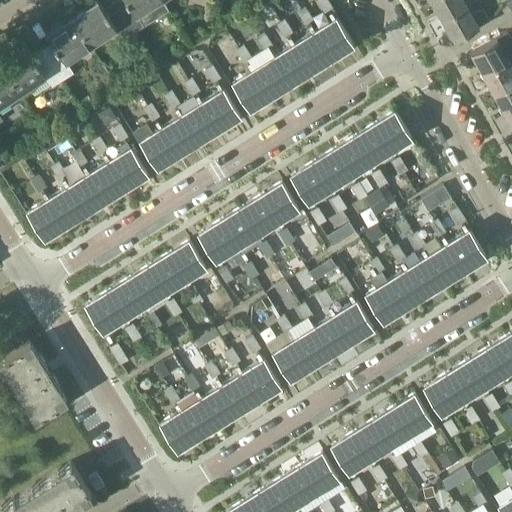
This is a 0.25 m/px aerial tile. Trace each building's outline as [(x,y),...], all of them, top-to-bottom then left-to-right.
[(98,0),(96,0),(73,15),(92,44),(115,28),(123,39),(135,32),(114,1),(104,8),(98,0)] [(115,0),(114,1),(135,32),(143,26),(136,16),(149,7),(156,18),(168,10),(162,0),(115,0)] [(318,0),(325,11),(332,6),(327,0),(318,0)] [(431,0),(441,17),(468,2),(471,0),(431,0)] [(468,2),(441,17),(453,39),(489,19),(483,7),(473,12),(468,2)] [(298,11),(305,23),(312,19),(305,7),(298,11)] [(244,8),(235,14),(241,23),(250,17),(244,8)] [(315,30),(331,56),(353,42),(337,16),(335,17),(331,12),(329,13),(333,19),(315,30)] [(52,41),(43,47),(63,78),(73,71),(66,61),(92,44),(73,15),(46,33),(52,41)] [(277,24),(285,36),(292,31),(284,20),(281,22),(277,16),(276,17),(279,23),(277,24)] [(313,31),(295,43),(311,69),(331,56),(315,30),(311,24),(309,26),(313,31)] [(511,41),(506,31),(470,51),(481,71),(511,54),(511,41)] [(265,48),(271,44),(264,33),(257,37),(265,48)] [(311,69),(295,43),(275,56),(291,81),(311,69)] [(237,50),(245,61),(251,57),(244,45),(237,50)] [(63,78),(43,47),(32,54),(27,47),(2,63),(21,91),(45,75),(52,85),(63,78)] [(270,94),(291,81),(271,50),(268,51),(272,57),(254,68),(270,94)] [(511,54),(481,71),(493,92),(511,81),(511,63),(509,58),(511,55),(511,54)] [(270,94),(254,68),(250,62),(248,64),(252,70),(232,82),(249,108),(270,94)] [(0,104),(21,91),(2,63),(0,64),(0,120),(2,118),(0,114),(0,104)] [(205,70),(213,81),(219,77),(212,65),(205,70)] [(185,82),(193,94),(199,90),(192,78),(185,82)] [(511,81),(493,92),(505,113),(511,109),(511,81)] [(202,101),(219,127),(240,113),(224,87),(222,88),(218,83),(216,84),(220,90),(202,101)] [(142,97),(139,93),(136,88),(123,96),(129,105),(142,97)] [(165,95),(173,106),(179,102),(172,91),(165,95)] [(200,102),(182,114),(198,139),(219,127),(202,101),(199,95),(196,96),(200,102)] [(145,108),(152,119),(159,115),(152,103),(145,108)] [(198,139),(182,114),(179,108),(176,109),(180,115),(162,126),(178,152),(198,139)] [(392,147),(411,135),(395,109),(374,122),(390,148),(394,154),(396,153),(392,147)] [(66,125),(64,126),(69,135),(71,134),(79,129),(74,120),(66,125)] [(178,152),(162,126),(158,120),(156,122),(160,128),(140,140),(156,166),(178,152)] [(390,148),(374,122),(353,135),(369,162),(373,167),(375,166),(372,160),(390,148)] [(114,127),(121,139),(128,134),(121,123),(114,127)] [(54,145),(68,137),(61,125),(47,133),(54,145)] [(333,148),(349,174),(353,180),(355,179),(351,173),(369,162),(353,135),(333,148)] [(93,140),(100,152),(107,148),(100,136),(93,140)] [(121,152),(110,159),(126,185),(148,171),(135,151),(137,150),(134,144),(130,146),(127,140),(117,146),(121,152)] [(312,161),(328,188),(332,193),(334,192),(331,186),(349,174),(333,148),(312,161)] [(73,153),(80,165),(87,160),(79,149),(73,153)] [(126,185),(110,159),(106,153),(104,155),(108,160),(89,172),(106,197),(126,185)] [(393,160),(400,171),(407,167),(399,155),(393,160)] [(52,166),(60,177),(66,173),(59,161),(52,166)] [(312,198),(328,188),(312,161),(291,174),(308,201),(309,200),(313,206),(315,204),(312,198)] [(69,184),(85,210),(106,197),(89,172),(86,166),(83,167),(87,173),(69,184)] [(372,173),(380,184),(386,180),(379,169),(372,173)] [(32,178),(39,190),(46,186),(39,174),(32,178)] [(85,210),(69,184),(66,179),(63,180),(67,186),(49,197),(65,223),(85,210)] [(280,218),(299,207),(282,180),(262,193),(278,219),(282,225),(284,223),(280,218)] [(352,186),(359,197),(366,193),(359,182),(352,186)] [(450,195),(443,184),(421,198),(428,210),(450,195)] [(377,190),(366,197),(376,212),(387,205),(377,190)] [(65,223),(49,197),(45,191),(43,193),(46,199),(27,211),(43,237),(65,223)] [(278,219),(262,193),(241,206),(257,232),(261,238),(263,236),(260,231),(277,220),(278,219)] [(331,199),(339,211),(345,206),(338,195),(331,199)] [(220,219),(236,245),(241,253),(245,259),(247,257),(244,252),(262,240),(261,238),(257,232),(241,206),(220,219)] [(451,210),(458,222),(465,218),(457,206),(451,210)] [(312,211),(319,223),(326,219),(318,207),(312,211)] [(236,245),(220,219),(198,233),(214,259),(216,258),(219,263),(222,262),(218,256),(236,245)] [(431,223),(438,234),(445,230),(437,219),(431,223)] [(384,234),(376,222),(364,230),(372,242),(384,234)] [(470,228),(468,229),(464,223),(462,225),(465,230),(448,242),(464,267),(486,254),(470,228)] [(281,231),(288,242),(295,238),(288,226),(281,231)] [(411,235),(418,247),(425,243),(417,231),(411,235)] [(464,267),(448,242),(444,236),(442,237),(445,243),(427,254),(444,280),(464,267)] [(190,238),(168,252),(184,278),(187,283),(190,282),(186,276),(205,264),(190,238)] [(260,243),(268,255),(274,251),(267,239),(260,243)] [(390,248),(398,260),(402,257),(404,256),(397,244),(390,248)] [(444,280),(427,254),(424,248),(421,250),(425,256),(407,267),(423,293),(444,280)] [(184,278),(168,252),(147,265),(164,290),(167,296),(169,295),(166,289),(184,278)] [(243,260),(250,272),(257,268),(250,256),(243,260)] [(370,261),(374,267),(377,273),(381,270),(384,268),(377,257),(370,261)] [(387,280),(403,306),(423,293),(407,267),(403,261),(401,263),(405,269),(387,280)] [(164,290),(147,265),(127,277),(143,303),(147,309),(149,307),(146,302),(164,290)] [(219,269),(226,281),(233,276),(225,265),(219,269)] [(381,270),(377,273),(374,267),(371,268),(375,274),(371,276),(377,286),(365,293),(382,319),(403,306),(387,280),(381,270)] [(143,303),(127,277),(107,290),(123,316),(127,322),(129,320),(125,314),(143,303)] [(338,281),(346,293),(352,288),(345,277),(338,281)] [(187,289),(194,301),(201,296),(193,285),(187,289)] [(318,293),(326,305),(332,301),(325,289),(318,293)] [(123,316),(107,290),(85,304),(100,328),(99,329),(103,336),(105,335),(106,336),(106,335),(110,341),(112,340),(108,333),(116,328),(113,322),(123,316)] [(335,312),(351,338),(373,325),(357,299),(355,300),(351,294),(349,295),(353,301),(335,312)] [(166,302),(174,313),(180,309),(173,298),(166,302)] [(298,306),(305,318),(312,314),(304,302),(298,306)] [(351,338),(335,312),(331,306),(329,308),(333,314),(315,325),(331,351),(351,338)] [(146,314),(153,326),(160,322),(153,310),(146,314)] [(277,319),(285,331),(291,327),(284,315),(277,319)] [(234,327),(228,319),(217,326),(223,334),(234,327)] [(331,351),(315,325),(311,319),(309,321),(312,327),(294,338),(311,364),(331,351)] [(126,327),(133,339),(140,335),(132,323),(126,327)] [(311,364),(294,338),(291,332),(288,333),(292,339),(273,351),(289,377),(311,364)] [(504,372),(511,366),(511,343),(506,334),(486,347),(502,373),(506,379),(508,377),(504,372)] [(246,339),(253,351),(260,347),(252,335),(246,339)] [(128,359),(116,339),(108,343),(121,363),(128,359)] [(45,364),(46,364),(39,352),(38,353),(29,340),(0,358),(0,363),(35,418),(66,398),(58,386),(60,384),(52,372),(51,373),(45,364)] [(502,373),(486,347),(465,360),(482,386),(485,392),(488,390),(484,384),(502,373)] [(225,352),(233,363),(239,359),(232,348),(225,352)] [(258,396),(280,383),(264,357),(263,358),(259,352),(257,353),(260,359),(242,371),(258,396)] [(154,365),(154,366),(161,377),(169,372),(162,360),(154,365)] [(205,364),(213,376),(219,372),(212,360),(205,364)] [(482,386),(465,360),(445,373),(461,398),(465,404),(467,403),(464,397),(482,386)] [(258,396),(242,371),(239,365),(236,366),(240,372),(222,383),(238,409),(258,396)] [(185,377),(192,389),(199,385),(191,373),(185,377)] [(443,410),(461,398),(445,373),(423,386),(440,412),(441,411),(445,417),(447,416),(443,410)] [(218,422),(238,409),(222,383),(219,377),(216,379),(220,385),(202,396),(218,422)] [(165,390),(172,402),(179,398),(171,386),(165,390)] [(218,422),(202,396),(198,390),(196,392),(199,398),(182,409),(181,409),(198,435),(218,422)] [(393,405),(409,431),(413,437),(415,435),(412,430),(429,419),(431,418),(431,417),(415,391),(393,405)] [(498,405),(491,393),(484,397),(492,409),(498,405)] [(179,410),(160,423),(176,448),(198,435),(181,409),(178,403),(175,404),(179,410)] [(409,431),(393,405),(373,418),(389,444),(393,450),(395,448),(391,442),(409,431)] [(478,417),(471,406),(464,410),(471,421),(475,419),(478,417)] [(435,428),(440,425),(434,416),(431,417),(431,418),(429,419),(435,428)] [(389,444),(373,418),(352,430),(369,456),(372,462),(375,461),(371,455),(389,444)] [(458,430),(450,418),(444,423),(451,434),(458,430)] [(351,468),(369,456),(352,430),(331,444),(347,470),(348,469),(352,475),(354,473),(351,468)] [(426,450),(419,438),(412,442),(420,454),(426,450)] [(444,467),(459,458),(452,447),(437,457),(444,467)] [(301,463),(317,489),(321,495),(323,494),(319,488),(338,476),(322,450),(301,463)] [(406,463),(398,451),(392,455),(399,467),(406,463)] [(477,474),(489,466),(482,454),(481,455),(473,460),(472,463),(471,465),(477,474)] [(0,504),(0,511),(60,511),(91,493),(70,460),(0,504)] [(317,489),(301,463),(280,476),(296,502),(300,508),(302,507),(299,501),(317,489)] [(385,475),(378,464),(372,468),(379,479),(385,475)] [(503,472),(510,484),(511,483),(511,472),(510,468),(503,472)] [(88,476),(96,488),(104,483),(97,471),(88,476)] [(280,511),(296,502),(280,476),(260,489),(274,511),(280,511)] [(365,488),(358,476),(351,480),(359,492),(365,488)] [(448,489),(454,485),(448,477),(443,480),(448,489)] [(422,487),(425,497),(435,495),(432,485),(422,487)] [(471,493),(478,504),(483,502),(485,500),(477,488),(471,493)] [(274,511),(260,489),(240,502),(246,511),(274,511)] [(425,501),(419,490),(408,497),(411,503),(418,505),(425,501)] [(327,511),(334,508),(326,496),(320,501),(326,511),(327,511)] [(511,511),(511,496),(498,505),(502,511),(511,511)] [(451,505),(455,511),(464,511),(458,501),(451,505)] [(246,511),(240,502),(223,511),(246,511)]
